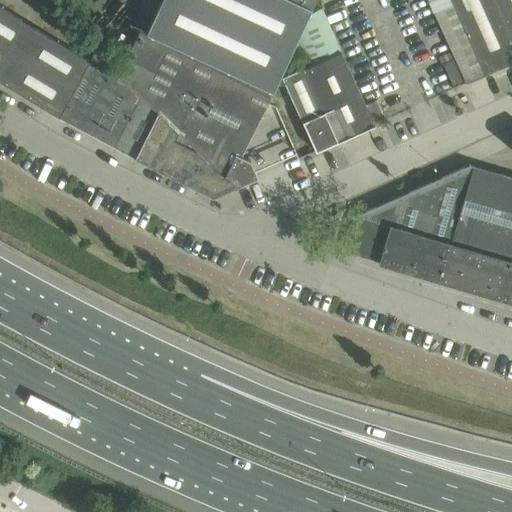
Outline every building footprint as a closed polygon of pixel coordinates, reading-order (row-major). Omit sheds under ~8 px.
[(157,0),(143,31),(273,94),(316,0),(157,0)] [(511,61),(511,0),(428,0),(465,82),(511,61)] [(0,81),(52,113),(59,117),(89,61),(0,6),(0,81)] [(282,78),(316,152),(372,126),(322,8),(312,13),(296,47),(305,68),(282,78)] [(89,61),(59,117),(58,118),(113,147),(151,166),(213,198),(257,178),(251,161),(241,156),(264,113),(273,94),(143,31),(120,80),(95,67),(100,56),(94,53),(89,61)]
